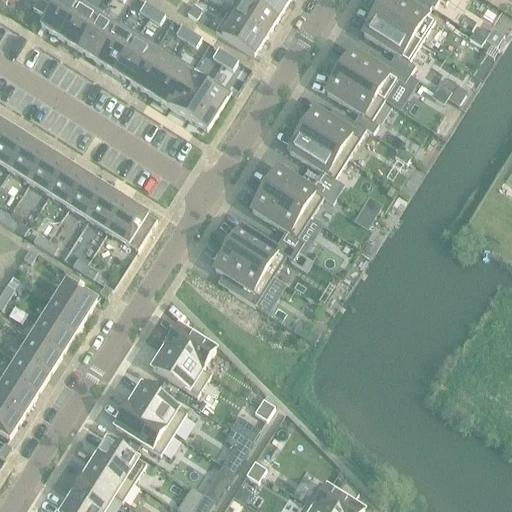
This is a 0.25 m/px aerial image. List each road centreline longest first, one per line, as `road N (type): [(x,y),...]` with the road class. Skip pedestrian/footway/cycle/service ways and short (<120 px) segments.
road 1 (residential): [(4,511),(205,194)]
road 2 (residential): [(205,194),(0,63)]
road 3 (residential): [(205,194),(329,0)]
